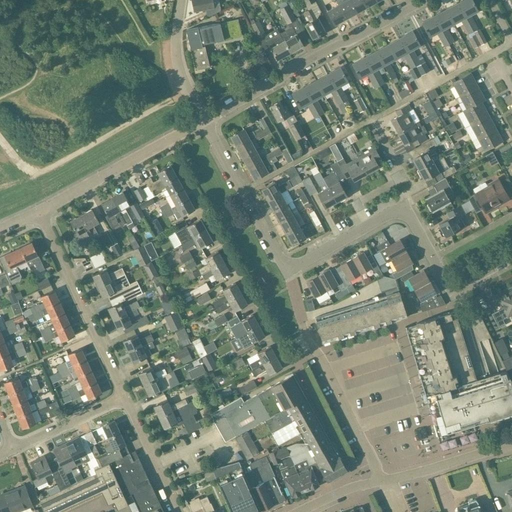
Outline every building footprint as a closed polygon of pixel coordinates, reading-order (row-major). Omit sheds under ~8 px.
[(191,0),(194,12),(205,10),(207,17),(220,11),(218,0),(191,0)] [(280,9),(279,9),(287,24),(296,20),(295,18),(294,16),(291,11),(289,8),(288,5),(286,2),(285,0),(277,4),(278,6),(280,9)] [(289,8),(293,10),(295,8),(296,8),(297,4),(295,1),(293,0),(289,0),(288,1),(288,5),(289,8)] [(356,13),(348,0),(347,0),(338,6),(345,19),(356,13)] [(366,7),(362,0),(348,0),(356,13),(366,7)] [(472,0),(464,0),(458,3),(466,17),(471,14),(478,11),(472,0)] [(458,3),(446,10),(454,24),(461,20),(466,17),(458,3)] [(334,25),(345,19),(338,6),(327,12),(334,25)] [(311,9),(304,13),(310,22),(305,25),(312,39),(313,38),(315,41),(321,37),(319,35),(324,32),(311,9)] [(446,10),(434,16),(442,30),(447,27),(454,24),(446,10)] [(449,44),(434,16),(422,22),(429,36),(437,32),(445,47),(449,44)] [(197,28),(186,30),(190,49),(191,49),(196,69),(208,66),(204,46),(202,47),(201,45),(230,38),(228,28),(237,26),(235,19),(197,29),(197,28)] [(249,22),(258,39),(265,35),(258,20),(255,22),(253,20),(249,22)] [(480,45),(487,42),(479,28),(478,29),(475,22),(469,24),(473,32),(475,35),(477,38),(480,45)] [(469,34),(473,32),(469,24),(465,27),(469,34)] [(292,26),(279,34),(290,53),(303,45),(292,26)] [(412,31),(400,38),(415,66),(416,66),(421,76),(430,71),(421,54),(417,57),(412,49),(420,45),(412,31)] [(290,53),(279,34),(267,41),(277,60),(290,53)] [(450,35),(445,37),(449,44),(454,42),(450,35)] [(469,38),(474,49),(480,45),(477,38),(475,35),(469,38)] [(415,66),(400,38),(388,44),(396,59),(403,55),(410,69),(409,70),(414,80),(421,76),(415,66)] [(396,59),(388,44),(376,51),(384,65),(391,79),(396,77),(388,63),(396,59)] [(376,51),(364,57),(372,71),(376,69),(384,65),(376,51)] [(375,89),(380,86),(364,57),(352,64),(360,78),(367,74),(375,89)] [(441,62),(444,67),(451,63),(448,58),(441,62)] [(340,67),(328,74),(343,103),(348,100),(340,85),(348,81),(340,67)] [(452,83),(459,96),(478,86),(471,73),(452,83)] [(328,74),(316,80),(323,95),(331,91),(338,105),(343,103),(328,74)] [(376,79),(380,86),(384,84),(380,76),(376,79)] [(316,80),(304,87),(319,115),(323,113),(316,99),(323,95),(316,80)] [(407,80),(401,83),(405,89),(399,92),(402,98),(409,94),(408,93),(413,90),(409,82),(407,80)] [(459,96),(466,109),(481,102),(485,100),(478,86),(459,96)] [(314,118),(319,115),(304,87),(291,94),(299,108),(307,104),(314,118)] [(366,109),(360,97),(353,101),(359,113),(366,109)] [(433,102),(437,109),(442,106),(439,99),(433,102)] [(279,100),(271,105),(273,110),(271,111),(277,122),(285,118),(289,125),(296,140),(305,135),(293,114),(292,114),(289,110),(288,111),(286,108),(284,109),(279,100)] [(428,116),(435,112),(429,100),(422,104),(428,116)] [(481,102),(466,109),(463,111),(470,124),(488,115),(481,102)] [(398,132),(413,124),(406,112),(410,110),(407,104),(395,111),(398,116),(391,120),(398,132)] [(428,116),(424,119),(426,124),(438,117),(435,112),(428,116)] [(451,116),(455,125),(460,122),(456,114),(451,116)] [(470,124),(477,137),(495,128),(488,115),(470,124)] [(257,122),(260,128),(261,131),(268,127),(263,119),(257,122)] [(413,124),(398,132),(405,145),(411,141),(414,146),(426,140),(423,134),(426,132),(423,125),(421,126),(418,121),(413,124)] [(457,131),(453,123),(447,127),(451,134),(457,131)] [(261,131),(264,136),(271,133),(268,127),(261,131)] [(495,128),(477,137),(484,151),(502,141),(495,128)] [(245,129),(230,137),(236,148),(250,140),(255,137),(257,140),(263,137),(264,136),(261,131),(255,134),(253,132),(253,131),(247,134),(245,129)] [(349,143),(356,139),(352,133),(345,136),(349,143)] [(457,133),(452,135),(455,141),(460,139),(457,133)] [(420,154),(413,159),(418,169),(438,159),(435,153),(429,156),(427,152),(429,150),(428,148),(436,144),(433,139),(417,148),(420,154)] [(236,148),(242,158),(256,151),(250,140),(236,148)] [(328,147),(323,150),(326,156),(332,153),(328,147)] [(355,154),(358,158),(366,174),(378,167),(375,162),(381,159),(374,147),(368,150),(369,152),(364,155),(362,150),(355,154)] [(279,148),(272,151),(275,157),(282,154),(281,151),(279,148)] [(286,148),(281,151),(282,154),(288,164),(293,161),(286,148)] [(261,161),(256,151),(242,158),(248,169),(261,161)] [(268,161),(275,157),(272,151),(265,155),(267,158),(261,161),(248,169),(254,179),(267,172),(264,167),(270,164),(268,161)] [(472,161),(468,154),(461,158),(464,165),(472,161)] [(343,159),(337,162),(339,166),(339,165),(346,178),(351,175),(354,180),(366,174),(358,158),(346,165),(343,159)] [(444,171),(438,159),(418,169),(424,180),(433,175),(437,182),(456,171),(453,166),(444,171)] [(346,178),(339,165),(339,166),(337,162),(330,166),(333,172),(338,180),(345,176),(346,178)] [(151,192),(177,176),(171,165),(158,173),(161,178),(153,183),(150,178),(145,180),(151,192)] [(319,171),(312,175),(316,182),(319,186),(320,186),(323,191),(317,194),(325,208),(336,202),(323,180),(323,178),(319,171)] [(333,172),(323,178),(323,180),(336,202),(346,196),(338,180),(333,172)] [(261,189),(267,201),(280,194),(302,181),(298,175),(276,187),(274,182),(261,189)] [(183,187),(177,176),(151,192),(154,196),(167,189),(170,194),(183,187)] [(317,192),(309,177),(302,181),(310,196),(317,192)] [(450,188),(445,178),(433,184),(437,192),(425,199),(432,213),(451,202),(444,191),(450,188)] [(509,199),(498,180),(487,186),(486,184),(483,183),(474,188),(473,191),(474,193),(477,198),(470,202),(476,212),(483,208),(485,212),(509,199)] [(145,197),(140,187),(135,190),(140,200),(145,197)] [(189,198),(183,187),(170,194),(176,205),(189,198)] [(300,197),(304,195),(301,188),(296,191),(300,197)] [(119,211),(121,214),(126,223),(127,225),(132,222),(124,208),(131,205),(124,192),(112,198),(119,211)] [(274,212),(286,205),(280,194),(267,201),(274,212)] [(304,195),(300,197),(303,204),(308,201),(304,195)] [(154,202),(151,197),(138,204),(141,209),(154,202)] [(121,226),(126,223),(121,214),(119,211),(112,198),(102,204),(108,215),(105,217),(111,227),(119,223),(121,226)] [(176,205),(171,208),(175,213),(174,213),(177,219),(182,216),(195,209),(189,198),(176,205)] [(159,207),(162,213),(171,208),(168,202),(159,207)] [(274,212),(280,223),(293,216),(286,205),(274,212)] [(144,216),(138,206),(132,209),(137,220),(144,216)] [(449,218),(439,224),(445,236),(465,225),(460,217),(465,214),(460,206),(446,213),(449,218)] [(171,208),(162,213),(165,218),(175,213),(171,208)] [(92,209),(81,215),(94,238),(99,235),(93,225),(99,222),(92,209)] [(94,238),(81,215),(70,221),(77,233),(74,234),(80,245),(94,238)] [(299,227),(293,216),(280,223),(286,234),(299,227)] [(154,228),(160,225),(156,218),(150,222),(154,228)] [(182,244),(194,237),(207,230),(200,219),(188,226),(187,225),(175,232),(182,244)] [(305,239),(299,227),(286,234),(293,246),(305,239)] [(207,230),(194,237),(199,248),(212,240),(207,230)] [(391,259),(406,250),(400,239),(389,245),(387,240),(377,245),(386,262),(391,259)] [(32,242),(20,248),(26,261),(32,258),(35,264),(38,272),(45,269),(38,255),(32,242)] [(143,245),(150,259),(157,256),(150,242),(143,245)] [(123,253),(117,243),(110,247),(116,257),(123,253)] [(150,259),(143,245),(132,251),(139,266),(151,261),(150,259)] [(7,262),(1,265),(4,271),(5,274),(6,276),(11,285),(20,280),(21,276),(16,266),(26,261),(20,248),(4,255),(7,262)] [(208,263),(199,268),(202,274),(224,262),(218,250),(205,258),(208,263)] [(391,259),(397,270),(392,273),(395,279),(400,276),(405,273),(403,268),(412,262),(406,250),(391,259)] [(193,258),(189,251),(179,257),(182,263),(193,258)] [(106,262),(101,252),(90,257),(95,268),(106,262)] [(363,252),(352,258),(360,273),(371,267),(374,272),(379,269),(371,255),(366,258),(363,252)] [(360,273),(352,258),(340,265),(346,274),(340,277),(346,288),(352,285),(349,279),(360,273)] [(196,265),(193,259),(184,263),(188,270),(196,265)] [(230,272),(224,262),(202,274),(204,279),(214,274),(217,279),(230,272)] [(383,274),(388,271),(385,265),(379,268),(383,274)] [(98,286),(121,275),(125,274),(122,268),(109,274),(106,269),(93,275),(98,286)] [(329,269),(317,276),(325,290),(337,284),(340,291),(346,288),(340,277),(335,280),(329,269)] [(408,278),(415,290),(430,282),(423,270),(413,275),(411,270),(405,273),(400,276),(403,281),(408,278)] [(10,284),(5,274),(0,276),(0,288),(1,288),(10,284)] [(103,298),(120,290),(130,285),(129,284),(125,274),(121,275),(98,286),(103,298)] [(390,284),(384,275),(376,281),(381,290),(390,284)] [(314,296),(325,290),(317,276),(306,282),(314,296)] [(51,285),(47,277),(36,282),(40,290),(51,285)] [(140,287),(137,281),(129,284),(130,285),(120,290),(122,295),(133,290),(140,287)] [(212,302),(215,308),(241,293),(235,282),(222,289),(225,295),(212,302)] [(430,282),(415,290),(421,301),(422,300),(424,304),(433,301),(430,296),(436,293),(430,282)] [(206,283),(197,287),(201,294),(210,289),(206,283)] [(40,296),(46,308),(59,302),(54,290),(40,296)] [(133,290),(122,295),(125,302),(137,297),(133,290)] [(511,291),(508,293),(509,295),(506,296),(505,295),(497,299),(501,306),(503,305),(505,310),(499,313),(498,311),(491,314),(498,328),(505,325),(502,320),(511,314),(511,291)] [(406,316),(399,292),(315,317),(322,343),(406,316)] [(211,300),(207,293),(196,298),(200,305),(211,300)] [(241,293),(215,308),(218,313),(231,306),(235,311),(247,304),(241,293)] [(309,311),(314,310),(311,298),(305,299),(309,311)] [(108,308),(113,319),(136,308),(139,306),(137,301),(124,307),(122,302),(108,308)] [(167,313),(175,309),(171,301),(163,304),(167,313)] [(435,307),(433,301),(420,305),(422,312),(435,307)] [(46,308),(51,319),(64,313),(59,302),(46,308)] [(18,303),(11,306),(14,316),(22,313),(18,303)] [(29,309),(32,314),(42,310),(39,304),(29,309)] [(136,308),(113,319),(118,331),(132,324),(129,318),(138,314),(136,308)] [(42,310),(32,314),(35,320),(45,316),(42,310)] [(405,326),(404,327),(437,438),(438,437),(437,436),(474,424),(511,412),(511,399),(510,392),(511,391),(511,382),(507,370),(476,380),(454,311),(416,323),(416,324),(406,327),(405,326)] [(43,337),(69,324),(64,313),(51,319),(54,325),(49,327),(49,326),(40,331),(43,337)] [(228,321),(224,314),(208,323),(211,330),(228,321)] [(238,337),(259,325),(253,314),(240,321),(237,316),(228,321),(236,337),(238,337)] [(0,330),(5,329),(15,325),(15,324),(25,320),(22,315),(0,323),(0,330)] [(149,322),(146,316),(134,321),(138,328),(149,322)] [(179,316),(167,322),(171,332),(184,326),(179,316)] [(69,324),(43,337),(45,342),(59,336),(62,342),(75,336),(69,324)] [(15,325),(5,329),(8,335),(17,331),(15,325)] [(259,325),(238,337),(244,347),(265,336),(259,325)] [(189,337),(184,327),(175,332),(180,341),(189,337)] [(123,340),(128,352),(151,341),(153,340),(151,334),(139,340),(137,334),(123,340)] [(199,337),(191,341),(193,344),(197,353),(199,357),(207,354),(216,348),(213,342),(203,347),(200,341),(199,337)] [(508,351),(501,338),(492,342),(499,356),(508,351)] [(151,341),(128,352),(134,363),(151,355),(148,349),(154,346),(151,341)] [(9,353),(5,342),(0,344),(0,357),(9,354),(9,353)] [(14,352),(24,348),(22,342),(12,345),(14,351),(14,352)] [(192,344),(175,351),(179,359),(190,354),(188,351),(194,348),(192,344)] [(249,364),(252,369),(253,370),(276,357),(270,346),(257,353),(260,358),(249,364)] [(14,352),(14,351),(9,353),(9,354),(0,357),(0,371),(14,366),(11,359),(26,354),(24,348),(14,352)] [(67,354),(72,365),(73,366),(86,359),(81,348),(67,354)] [(202,357),(208,370),(217,366),(210,353),(202,357)] [(190,354),(179,359),(181,364),(192,360),(190,354)] [(388,356),(371,362),(374,372),(387,368),(389,375),(394,374),(388,356)] [(511,356),(502,361),(507,370),(511,382),(511,356)] [(245,363),(241,357),(231,362),(235,369),(245,363)] [(253,370),(252,369),(251,370),(254,377),(267,370),(269,375),(282,368),(276,357),(253,370)] [(91,370),(86,359),(73,366),(72,365),(68,367),(59,371),(61,378),(75,371),(78,377),(91,370)] [(56,366),(59,371),(68,367),(66,361),(56,366)] [(206,373),(202,364),(188,370),(192,378),(206,373)] [(138,373),(144,385),(170,372),(172,371),(170,366),(155,373),(152,367),(138,373)] [(362,384),(360,380),(357,381),(353,367),(341,371),(347,389),(362,384)] [(96,382),(91,370),(78,377),(80,381),(75,383),(75,384),(67,388),(69,394),(96,382)] [(170,372),(144,385),(149,396),(163,390),(162,389),(170,385),(168,380),(172,377),(170,372)] [(218,378),(215,372),(208,375),(211,381),(218,378)] [(264,420),(306,397),(293,375),(244,402),(241,396),(210,413),(213,418),(212,419),(225,442),(236,436),(264,420)] [(4,382),(9,394),(37,383),(35,376),(20,382),(18,377),(4,382)] [(257,386),(253,380),(239,388),(243,395),(248,392),(247,391),(257,386)] [(96,382),(69,394),(72,400),(86,394),(88,399),(102,393),(96,382)] [(37,383),(9,394),(13,406),(27,400),(24,394),(40,389),(37,383)] [(197,392),(193,383),(184,387),(187,396),(197,392)] [(226,388),(218,392),(221,398),(229,395),(226,388)] [(216,391),(210,394),(213,399),(218,397),(216,391)] [(306,397),(264,420),(278,444),(299,432),(305,443),(308,443),(315,462),(317,461),(326,479),(327,481),(346,471),(306,397)] [(35,403),(37,409),(47,405),(44,399),(35,403)] [(154,406),(159,417),(187,404),(185,399),(170,406),(167,400),(154,406)] [(31,411),(27,400),(13,406),(18,417),(31,411)] [(54,402),(47,405),(37,409),(39,415),(48,411),(51,418),(59,415),(54,402)] [(193,402),(187,404),(159,417),(164,429),(178,422),(175,416),(179,414),(188,433),(201,427),(198,420),(196,421),(193,414),(197,412),(196,411),(197,410),(193,402)] [(31,411),(18,417),(22,429),(36,424),(31,411)] [(103,426),(96,429),(99,435),(102,433),(105,439),(108,438),(120,433),(115,421),(103,426)] [(259,452),(247,431),(235,438),(247,459),(259,452)] [(88,444),(89,447),(94,444),(97,444),(91,432),(84,435),(84,436),(88,444)] [(99,467),(109,463),(110,463),(124,456),(120,447),(126,445),(120,433),(108,438),(110,442),(104,445),(107,452),(100,455),(94,458),(98,465),(99,467)] [(79,438),(66,444),(73,459),(74,459),(85,454),(89,461),(87,462),(93,475),(96,473),(93,467),(98,465),(94,458),(89,447),(88,444),(83,446),(79,438)] [(296,443),(286,447),(290,455),(293,464),(306,459),(310,466),(317,483),(326,479),(317,461),(315,462),(308,443),(305,443),(296,443)] [(73,459),(66,444),(54,449),(63,470),(58,472),(65,488),(71,485),(65,474),(72,470),(71,468),(77,465),(74,459),(73,459)] [(281,459),(290,455),(286,447),(277,451),(277,450),(269,453),(273,464),(282,461),(281,459)] [(136,504),(138,510),(139,511),(163,511),(148,478),(139,458),(133,461),(129,453),(124,456),(109,463),(128,504),(131,503),(132,506),(136,504)] [(47,482),(44,476),(51,472),(44,456),(30,462),(38,478),(33,481),(36,487),(47,482)] [(251,470),(244,473),(260,511),(274,504),(285,499),(268,462),(266,456),(249,463),(251,470)] [(306,459),(293,464),(296,472),(304,491),(318,485),(317,483),(310,466),(306,459)] [(257,511),(260,511),(244,473),(239,462),(232,465),(233,466),(230,468),(229,465),(224,467),(223,466),(218,469),(218,468),(213,470),(215,478),(230,511),(257,511)] [(96,473),(93,475),(71,485),(65,488),(50,495),(39,500),(41,507),(43,511),(49,511),(104,486),(110,497),(117,494),(120,500),(114,502),(117,509),(128,504),(109,463),(99,467),(98,465),(93,467),(96,473)] [(304,491),(296,472),(293,464),(281,470),(292,496),(304,491)] [(206,483),(215,480),(212,471),(203,474),(206,483)] [(47,489),(50,494),(50,495),(65,488),(58,472),(52,475),(57,484),(47,489)] [(24,486),(11,492),(18,511),(32,507),(24,486)] [(0,507),(1,511),(17,511),(18,511),(11,492),(0,495),(0,507)] [(213,511),(207,496),(199,500),(198,497),(189,501),(190,504),(189,504),(192,511),(193,511),(203,508),(204,511),(217,511),(217,509),(213,511)] [(477,502),(475,500),(469,502),(468,506),(457,509),(457,508),(454,511),(480,511),(478,505),(477,502)]
